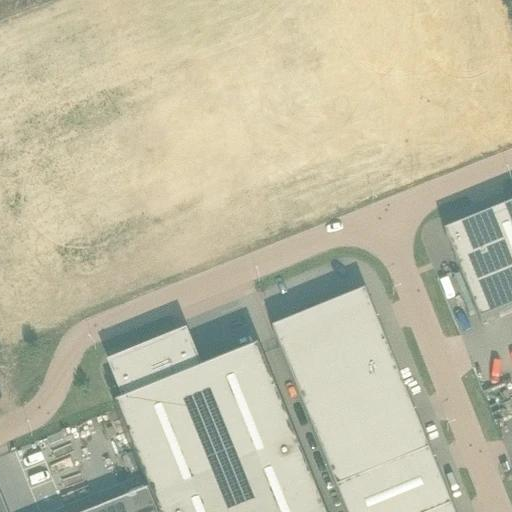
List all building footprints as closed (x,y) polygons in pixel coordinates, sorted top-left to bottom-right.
[(72,0),(129,141),(477,0),(72,0)] [(511,210),(445,238),(481,327),(511,314),(511,210)] [(451,511),(365,297),(273,335),(343,511),(451,511)] [(185,342),(112,372),(127,409),(115,413),(154,511),(322,511),(259,355),(200,379),(185,342)] [(55,440),(31,444),(33,454),(45,452),(44,446),(56,444),(55,440)]
